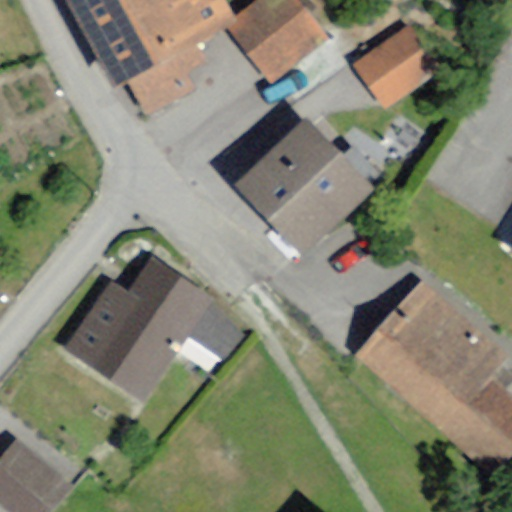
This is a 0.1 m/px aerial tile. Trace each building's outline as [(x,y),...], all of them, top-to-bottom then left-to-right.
[(71,0),(65,4),(114,92),(235,27),(219,0),(71,0)] [(273,0),(227,39),(271,91),(326,44),(288,0),(273,0)] [(409,38),(356,77),(384,116),(438,78),(409,38)] [(308,126),(237,194),(301,260),(372,192),(308,126)] [(57,352),(139,408),(209,305),(151,266),(131,294),(107,278),(57,352)] [(358,358),(495,481),(511,462),(511,349),(431,278),(358,358)] [(0,463),(0,511),(1,511),(57,511),(74,493),(16,445),(0,463)]
